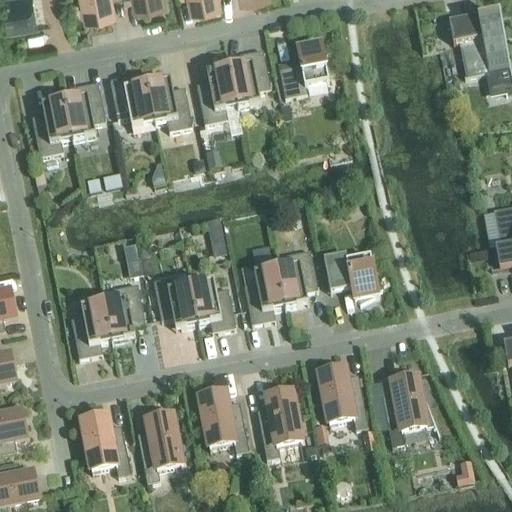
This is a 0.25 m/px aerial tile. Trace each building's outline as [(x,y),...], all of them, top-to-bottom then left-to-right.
[(0,0),(0,35),(37,30),(32,0),(0,0)] [(110,0),(83,0),(88,20),(113,15),(110,0)] [(135,0),(137,10),(163,5),(162,0),(135,0)] [(217,0),(191,0),(194,11),(219,6),(217,0)] [(511,86),(511,80),(506,49),(501,50),(495,19),(449,28),(454,50),(458,49),(465,84),(510,75),(511,86)] [(306,93),(329,89),(326,71),(327,54),(322,54),(322,49),(318,50),(301,49),(301,54),(297,54),(300,66),(278,71),(285,105),(307,100),(306,93)] [(230,74),(238,113),(261,109),(259,98),(271,96),(263,56),(240,61),(242,72),(230,74)] [(226,116),(238,113),(230,74),(207,78),(209,89),(197,91),(205,131),(228,126),(226,116)] [(155,130),(148,90),(136,93),(134,82),(110,87),(118,126),(130,124),(132,134),(155,130)] [(148,90),(155,130),(167,127),(169,138),(193,133),(185,94),(173,96),(171,86),(148,90)] [(65,106),(73,146),(96,141),(94,131),(106,128),(99,89),(75,94),(77,104),(65,106)] [(61,148),(73,146),(65,106),(42,111),(44,122),(32,124),(40,163),(64,159),(61,148)] [(280,113),(283,128),(292,126),(289,111),(280,113)] [(48,187),(45,174),(35,176),(38,189),(48,187)] [(99,184),(87,186),(90,199),(101,196),(99,184)] [(500,274),(511,272),(511,212),(494,216),(500,251),(496,252),(500,274)] [(229,222),(216,224),(220,258),(233,257),(229,222)] [(278,274),(285,314),(308,309),(306,299),(318,296),(311,257),(287,261),(289,272),(278,274)] [(377,298),(382,295),(375,280),(371,262),(348,267),(347,260),(324,265),(330,295),(351,291),(354,307),(358,306),(360,310),(376,303),(379,302),(377,298)] [(144,279),(141,264),(128,266),(130,281),(144,279)] [(274,316),(285,314),(278,274),(254,279),(256,289),(244,292),(252,331),(276,327),(274,316)] [(199,331),(191,291),(180,294),(177,283),(154,288),(161,327),(174,325),(176,335),(199,331)] [(191,291),(199,331),(210,328),(212,339),(236,334),(228,295),(216,297),(214,287),(191,291)] [(105,308),(112,348),(136,343),(134,333),(145,330),(138,291),(114,295),(116,306),(105,308)] [(3,326),(18,323),(13,297),(0,300),(0,338),(6,338),(3,326)] [(101,350),(112,348),(105,308),(82,313),(84,323),(71,326),(79,365),(103,361),(101,350)] [(0,389),(19,386),(14,361),(0,363),(0,389)] [(356,436),(369,434),(358,382),(347,384),(344,372),(319,377),(330,432),(354,428),(356,436)] [(404,450),(402,440),(427,436),(427,433),(436,432),(426,407),(422,409),(417,381),(391,386),(394,400),(382,403),(392,453),(404,450)] [(278,455),(302,450),(292,395),(266,400),(269,415),(257,417),(267,466),(280,463),(278,455)] [(236,460),(249,457),(240,409),(228,411),(225,396),(199,401),(210,456),(234,451),(236,460)] [(15,446),(30,443),(25,418),(0,422),(0,461),(17,458),(15,446)] [(118,483),(131,481),(122,432),(110,434),(107,419),(82,424),(92,479),(117,474),(118,483)] [(159,478),(183,474),(172,419),(147,424),(149,439),(138,441),(147,490),(160,487),(159,478)] [(318,451),(305,453),(308,468),(320,465),(318,451)] [(465,467),(469,489),(483,486),(478,464),(465,467)] [(0,511),(10,511),(10,510),(41,504),(36,479),(22,482),(19,470),(0,473),(0,511)]
